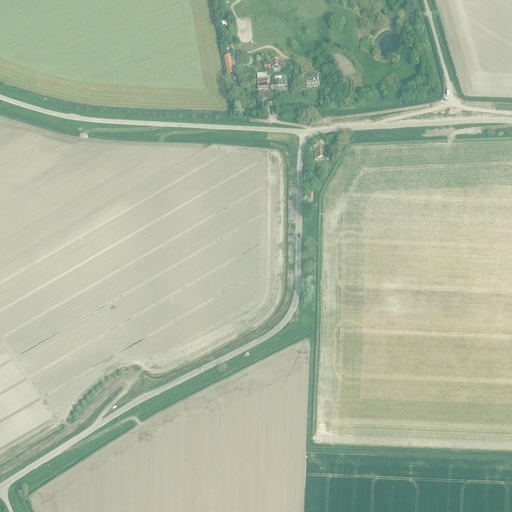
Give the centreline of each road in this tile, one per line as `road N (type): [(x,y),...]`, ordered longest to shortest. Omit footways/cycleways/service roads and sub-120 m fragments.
road 1 (tertiary): [(0,487),(278,327),(295,299),(307,138)]
road 2 (unclassified): [(307,138),(92,119),(0,94)]
road 3 (tertiary): [(307,138),(330,129),(453,121)]
road 4 (unclassified): [(453,121),(425,0)]
